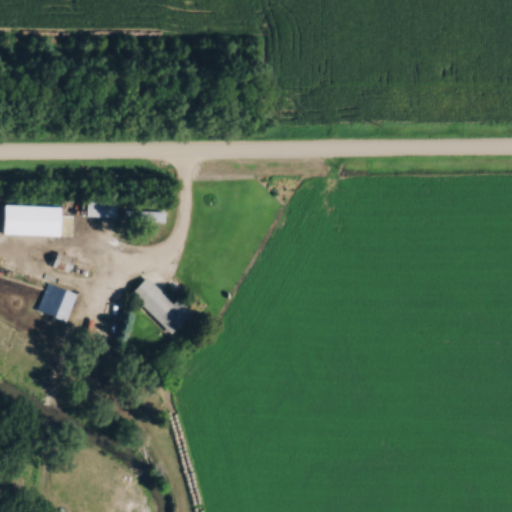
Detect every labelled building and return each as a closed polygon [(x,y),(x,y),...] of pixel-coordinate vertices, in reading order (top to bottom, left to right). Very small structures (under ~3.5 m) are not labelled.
[(111,198),(83,198),(83,217),(111,217),(111,198)] [(0,226),(39,229),(40,213),(0,209),(0,226)] [(124,221),(160,221),(160,210),(124,210),(124,221)] [(170,299),(165,303),(140,277),(123,292),(163,335),(185,314),(170,299)] [(70,296),(44,283),(30,310),(56,323),(70,296)]
